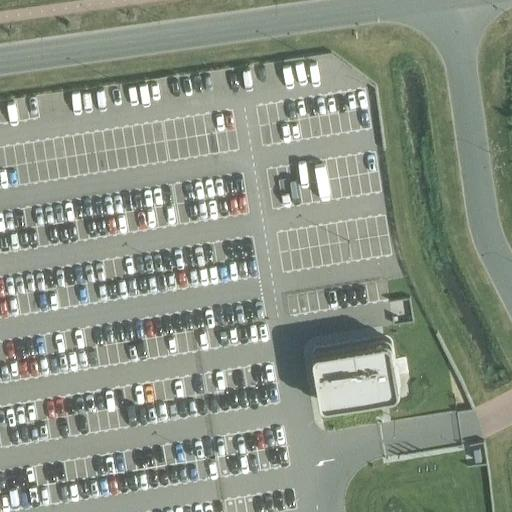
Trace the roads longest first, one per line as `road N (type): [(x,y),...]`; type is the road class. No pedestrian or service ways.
road 1 (unclassified): [(0,62),(442,0)]
road 2 (unclassified): [(450,0),(479,203),(511,288)]
